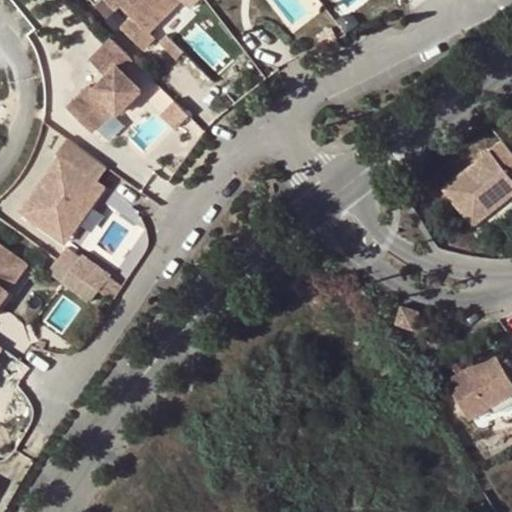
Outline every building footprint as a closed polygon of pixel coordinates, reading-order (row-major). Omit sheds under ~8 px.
[(108,0),(115,7),(120,2),(132,14),(121,25),(142,46),(154,34),(148,29),(177,0),(108,0)] [(315,33),(321,45),(337,36),(331,25),(315,33)] [(64,106),(91,129),(111,108),(115,111),(140,86),(120,68),(131,57),(109,35),(88,57),(104,73),(91,86),(87,82),(64,106)] [(173,127),(188,113),(173,99),(159,113),(173,127)] [(98,159),(66,135),(55,150),(59,152),(18,207),(38,222),(44,215),(61,227),(96,178),(88,173),(98,159)] [(511,147),(505,138),(445,186),(475,223),(508,197),(501,190),(511,181),(511,147)] [(88,173),(96,178),(106,164),(98,159),(88,173)] [(103,183),(96,178),(61,227),(44,215),(38,222),(63,240),(103,183)] [(511,194),(511,181),(501,190),(508,197),(511,194)] [(0,240),(0,300),(9,287),(3,283),(22,255),(0,240)] [(64,248),(55,261),(75,277),(95,292),(108,303),(117,289),(105,280),(107,278),(79,256),(77,258),(64,248)] [(28,259),(22,255),(3,283),(9,287),(28,259)] [(75,277),(55,261),(46,272),(67,289),(75,277)] [(75,277),(67,289),(86,305),(95,292),(75,277)] [(400,306),(394,325),(415,331),(421,312),(400,306)] [(502,358),(496,347),(447,376),(470,414),(511,390),(511,375),(510,371),(502,358)] [(511,361),(508,354),(502,358),(510,371),(511,369),(511,361)]
